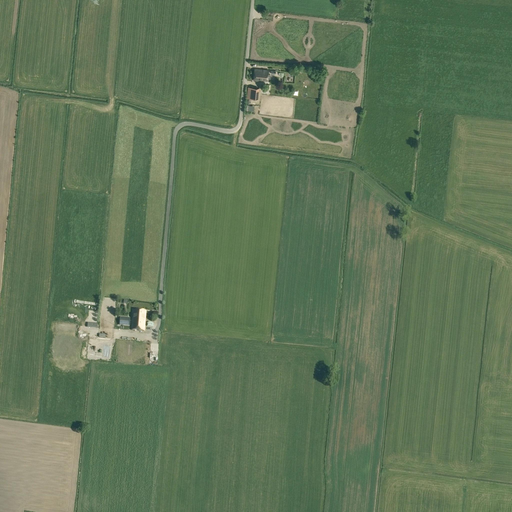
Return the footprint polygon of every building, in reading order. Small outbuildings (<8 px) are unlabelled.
[(254,80),(268,82),(268,79),(270,79),(270,75),(268,75),(269,70),(255,69),(254,80)] [(258,88),(248,87),(247,99),(257,99),(258,88)] [(133,310),(132,330),(144,331),(146,311),(133,310)] [(129,326),(130,318),(120,317),(120,325),(129,326)] [(149,361),(150,340),(104,337),(104,333),(98,333),(98,336),(54,333),(53,356),(149,361)]
